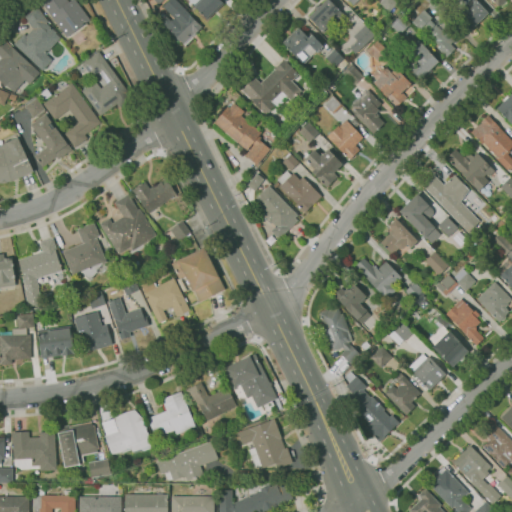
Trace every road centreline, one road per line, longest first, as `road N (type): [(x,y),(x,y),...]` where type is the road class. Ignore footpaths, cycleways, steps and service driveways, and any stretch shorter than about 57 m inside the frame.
road 1 (residential): [(511,50),(298,288),(269,309),(111,378),(0,398)]
road 2 (primary): [(360,502),(115,0)]
road 3 (residential): [(280,0),(172,115),(88,182),(0,218)]
road 4 (residential): [(511,357),(360,502)]
